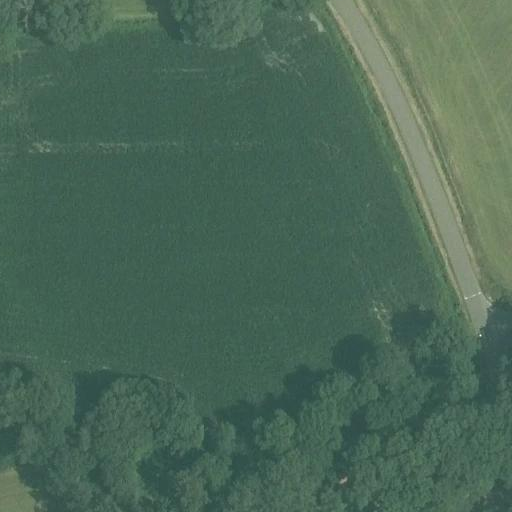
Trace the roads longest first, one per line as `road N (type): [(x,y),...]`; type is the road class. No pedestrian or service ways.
road 1 (unclassified): [(487,338),(421,152),(338,0)]
road 2 (track): [(210,511),(172,473),(0,448)]
road 3 (track): [(511,454),(362,511)]
